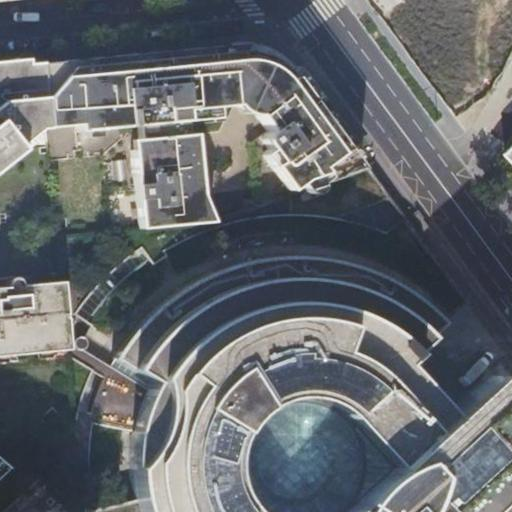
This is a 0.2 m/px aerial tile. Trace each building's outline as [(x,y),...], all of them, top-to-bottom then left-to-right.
[(237,50),(39,68),(45,126),(76,123),(77,127),(137,122),(139,146),(130,147),(139,226),(202,220),(199,190),(192,190),(185,122),(226,118),(233,102),(233,98),(236,97),(258,107),(260,110),(256,113),(269,129),(251,142),(257,203),(362,166),(287,71),(273,82),(264,76),(258,73),(246,69),(239,68),(237,50)] [(39,62),(0,65),(0,155),(37,127),(45,126),(39,68),(39,62)] [(332,511),(446,408),(404,366),(450,325),(423,300),(393,279),(360,264),(324,255),(287,252),(251,256),(216,266),(183,282),(153,304),(127,330),(119,342),(157,368),(144,388),(134,410),(128,433),(127,458),(130,482),(136,505),(140,511),(332,511)] [(0,468),(6,463),(0,458),(0,356),(67,349),(60,280),(0,286),(0,468)] [(446,408),(332,511),(467,511),(511,471),(511,402),(484,373),(446,408)]
